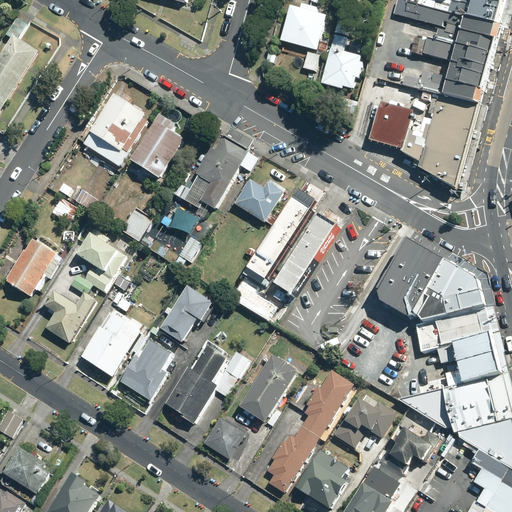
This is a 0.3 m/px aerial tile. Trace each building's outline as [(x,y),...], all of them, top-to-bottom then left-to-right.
[(508,0),(447,0),(444,13),(501,28),(508,0)] [(429,94),(484,108),(505,29),(501,28),(444,13),(401,2),(397,19),(407,21),(408,18),(449,29),(445,43),(418,36),(415,52),(455,63),(451,79),(425,73),(423,80),(409,76),(405,89),(429,94)] [(303,10),(293,8),(284,43),(320,52),(329,17),(323,16),(325,10),(305,5),(303,10)] [(357,19),(342,15),(337,34),(351,38),(357,19)] [(10,37),(15,41),(0,64),(0,119),(42,54),(22,41),(31,26),(20,20),(10,37)] [(351,40),(337,37),(324,85),(345,91),(346,88),(356,90),(359,79),(362,80),(366,64),(363,64),(365,58),(347,53),(351,40)] [(322,57),(310,54),(306,69),(318,73),(322,57)] [(461,192),(484,108),(429,94),(427,101),(434,104),(431,115),(436,116),(433,127),(429,125),(425,140),(430,141),(428,148),(418,145),(420,137),(411,135),(417,112),(383,104),(372,142),(405,151),(405,154),(423,164),(421,169),(461,192)] [(149,115),(118,95),(93,134),(94,135),(87,146),(122,168),(152,123),(146,119),(149,115)] [(179,126),(162,115),(132,162),(163,181),(188,142),(175,134),(179,126)] [(257,141),(235,129),(229,139),(251,151),(257,141)] [(254,153),(227,138),(225,143),(220,140),(199,177),(215,186),(204,203),(220,212),(254,153)] [(268,190),(253,181),(238,206),(269,225),(288,194),(271,184),(268,190)] [(100,201),(88,193),(81,204),(93,212),(100,201)] [(79,209),(63,198),(53,213),(69,224),(79,209)] [(113,206),(106,201),(100,208),(107,213),(113,206)] [(315,213),(297,202),(253,272),(271,283),(315,213)] [(157,221),(140,210),(126,232),(143,243),(157,221)] [(177,221),(167,215),(162,224),(172,230),(177,221)] [(341,228),(323,217),(279,287),(296,298),(341,228)] [(47,232),(33,224),(28,232),(42,241),(47,232)] [(114,239),(97,227),(79,255),(117,279),(131,258),(110,245),(114,239)] [(65,258),(36,239),(28,252),(26,251),(6,281),(31,297),(36,290),(39,291),(48,278),(50,279),(65,258)] [(206,246),(195,239),(184,256),(194,263),(206,246)] [(434,294),(450,264),(413,242),(401,264),(415,271),(405,289),(416,296),(418,292),(431,299),(434,294)] [(167,267),(155,260),(147,274),(159,281),(167,267)] [(447,301),(464,272),(450,264),(434,294),(447,301)] [(116,281),(97,269),(90,280),(108,292),(116,281)] [(464,272),(447,301),(451,319),(489,310),(482,283),(464,272)] [(98,286),(82,276),(76,286),(92,296),(98,286)] [(133,283),(123,277),(117,286),(128,292),(133,283)] [(218,306),(192,289),(164,331),(187,346),(203,322),(206,324),(218,306)] [(90,295),(82,307),(60,293),(50,308),(60,314),(50,330),(74,344),(101,302),(90,295)] [(290,307),(275,297),(270,305),(286,314),(290,307)] [(149,328),(121,310),(108,331),(104,329),(85,359),(117,379),(149,328)] [(489,310),(451,319),(420,326),(425,353),(441,350),(495,336),(489,310)] [(495,336),(441,350),(445,365),(461,361),(462,366),(501,356),(495,336)] [(145,360),(141,358),(124,383),(155,403),(173,376),(167,372),(177,357),(156,343),(145,360)] [(197,372),(193,369),(170,405),(183,414),(182,416),(199,426),(221,391),(231,398),(254,361),(241,353),(220,386),(217,384),(232,361),(212,349),(197,372)] [(501,356),(462,366),(463,371),(449,374),(453,389),(506,377),(501,356)] [(303,373),(278,357),(244,408),(270,425),(303,373)] [(308,413),(313,416),(299,439),(295,436),(290,443),(288,441),(276,459),(279,461),(272,472),(278,476),(273,484),(289,494),(358,386),(336,372),(325,389),(322,388),(311,405),(313,406),(308,413)] [(511,400),(506,377),(453,389),(447,390),(457,434),(463,433),(511,422),(511,400)] [(25,421),(10,412),(0,428),(0,430),(14,439),(25,421)] [(395,425),(378,415),(377,417),(369,412),(358,430),(366,434),(365,437),(382,447),(395,425)] [(251,435),(224,418),(208,443),(234,460),(251,435)] [(511,422),(463,433),(463,439),(483,451),(511,468),(511,422)] [(426,441),(409,431),(388,463),(407,475),(418,457),(429,465),(445,440),(432,431),(426,441)] [(50,466),(22,448),(5,473),(39,495),(54,473),(48,469),(50,466)] [(353,470),(325,451),(300,488),(334,511),(353,483),(347,479),(353,470)] [(511,468),(483,451),(475,464),(487,471),(511,484),(511,468)] [(489,490),(482,502),(497,511),(511,511),(511,484),(487,471),(479,483),(489,490)] [(92,483),(76,474),(52,511),(93,511),(104,496),(90,487),(92,483)] [(392,511),(398,504),(367,485),(350,511),(392,511)] [(25,511),(30,505),(9,492),(0,506),(0,511),(25,511)] [(497,511),(482,502),(480,501),(472,511),(497,511)]
